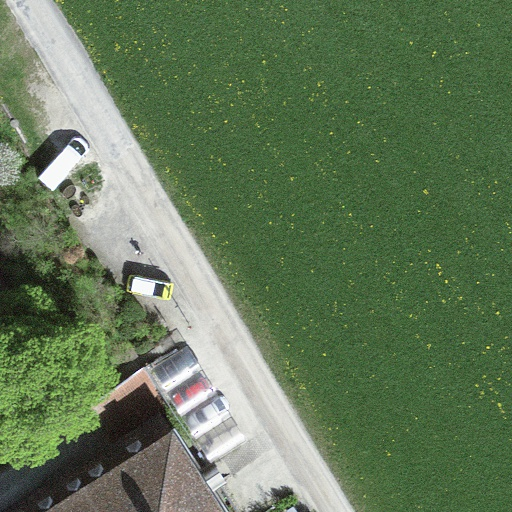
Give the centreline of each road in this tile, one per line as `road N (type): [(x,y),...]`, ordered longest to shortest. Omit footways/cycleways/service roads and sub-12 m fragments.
road 1 (track): [(28,0),(218,316)]
road 2 (track): [(218,316),(334,511)]
